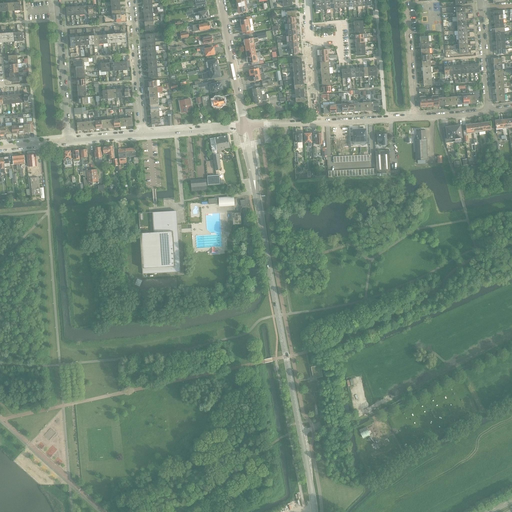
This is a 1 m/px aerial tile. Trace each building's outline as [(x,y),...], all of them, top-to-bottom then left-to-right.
[(208,17),(207,15),(208,14),(208,12),(207,12),(207,11),(195,13),(197,19),(208,17)] [(250,23),(249,19),(250,19),(250,16),(242,18),(243,20),(240,21),(240,22),(240,24),(241,24),(241,27),(250,25),(252,25),(252,22),(250,23)] [(211,28),(210,25),(209,25),(209,22),(193,25),(194,32),(210,29),(210,28),(211,28)] [(251,31),(250,25),(241,27),(242,29),(241,30),(242,32),(242,33),(245,32),(245,35),(253,33),(253,31),(251,31)] [(199,41),(199,42),(199,44),(200,45),(204,44),(213,42),(213,41),(213,40),(212,39),(213,38),(212,37),(211,36),(200,38),(200,41),(199,41)] [(328,56),(328,49),(331,49),(331,46),(324,46),(325,49),(319,50),(320,56),(328,56)] [(215,53),(215,51),(214,50),(213,47),(205,49),(205,50),(203,51),(204,55),(206,55),(206,56),(215,54),(215,53)] [(298,54),(298,47),(289,48),(286,48),(286,51),(290,51),(290,54),(294,54),(294,56),(298,56),(298,54)] [(257,61),(256,58),(260,57),(260,55),(247,57),(248,60),(247,60),(247,62),(248,62),(248,63),(251,62),(252,66),(260,64),(259,61),(257,61)] [(84,67),(84,62),(89,62),(88,58),(80,58),(80,61),(75,61),(76,67),(84,67)] [(220,77),(217,60),(207,61),(210,72),(203,73),(204,80),(220,77)] [(127,61),(122,61),(123,70),(127,70),(127,71),(130,71),(130,68),(129,61),(127,61)] [(264,73),(263,68),(269,67),(269,63),(264,64),(258,66),(254,66),(255,69),(249,70),(250,76),(264,73)] [(265,79),(264,75),(264,73),(250,76),(251,82),(265,79)] [(222,89),(222,85),(221,85),(220,83),(216,84),(215,81),(200,84),(201,87),(207,86),(207,85),(209,85),(210,92),(213,91),(213,92),(217,91),(217,90),(222,89)] [(265,90),(265,87),(274,85),(273,82),(272,82),(262,84),(263,87),(252,89),(254,96),(262,95),(261,91),(265,90)] [(267,102),(267,98),(266,94),(262,95),(254,96),(255,104),(267,102)] [(505,103),(504,95),(496,96),(496,102),(501,101),(501,103),(505,103)] [(225,103),(224,99),(223,99),(223,98),(222,98),(219,98),(215,98),(216,100),(213,100),(214,106),(217,105),(217,106),(221,106),(220,105),(224,104),(224,103),(225,103)] [(191,106),(190,99),(179,101),(181,113),(193,111),(192,106),(191,106)] [(33,132),(33,124),(32,124),(32,121),(27,122),(27,124),(24,125),(24,133),(31,133),(31,132),(33,132)] [(455,142),(455,138),(453,126),(446,127),(446,129),(443,129),(444,138),(445,138),(445,143),(455,142)] [(461,137),(460,127),(460,126),(453,126),(455,138),(461,137)] [(353,138),(350,138),(351,145),(354,145),(354,144),(360,143),(359,129),(353,130),(353,136),(353,138)] [(360,129),(359,129),(360,143),(366,143),(366,144),(369,144),(369,137),(366,137),(366,135),(366,129),(360,129)] [(427,159),(426,139),(425,139),(425,130),(416,131),(416,138),(414,138),(416,160),(427,159)] [(296,142),(294,142),(294,146),(295,146),(295,149),(297,149),(298,148),(298,146),(302,146),(302,142),(302,134),(295,134),(296,142)] [(387,145),(386,134),(377,135),(378,145),(387,145)] [(229,147),(227,136),(210,139),(212,150),(229,147)] [(102,154),(101,152),(101,148),(99,148),(99,147),(96,148),(95,148),(95,152),(94,152),(95,158),(99,157),(99,159),(102,158),(104,158),(104,155),(103,154),(102,154)] [(135,156),(135,148),(125,149),(126,157),(135,156)] [(126,157),(125,149),(118,150),(120,163),(127,162),(126,157)] [(71,160),(70,151),(70,150),(66,151),(66,150),(64,151),(63,151),(64,165),(72,165),(71,160)] [(390,173),(389,150),(375,151),(377,174),(390,173)] [(473,162),(468,163),(468,165),(477,164),(476,151),(472,152),(474,161),(472,161),(473,162)] [(36,154),(27,155),(28,166),(37,166),(36,154)] [(221,169),(219,154),(213,155),(215,169),(221,169)] [(98,181),(97,169),(83,171),(83,172),(85,191),(89,190),(88,186),(92,186),(91,182),(98,181)] [(220,185),(219,177),(219,175),(207,176),(208,185),(220,185)] [(40,195),(39,177),(30,178),(32,196),(40,195)] [(191,180),(191,187),(191,188),(191,191),(207,190),(206,186),(206,185),(206,179),(191,180)] [(234,205),(233,197),(219,198),(219,204),(228,203),(228,206),(234,205)] [(154,232),(140,233),(142,274),(177,272),(178,272),(180,272),(176,211),(163,212),(152,212),(154,232)] [(241,224),(240,213),(232,213),(233,225),(241,224)] [(320,365),(313,366),(311,367),(313,377),(317,376),(317,378),(323,377),(320,365)]
